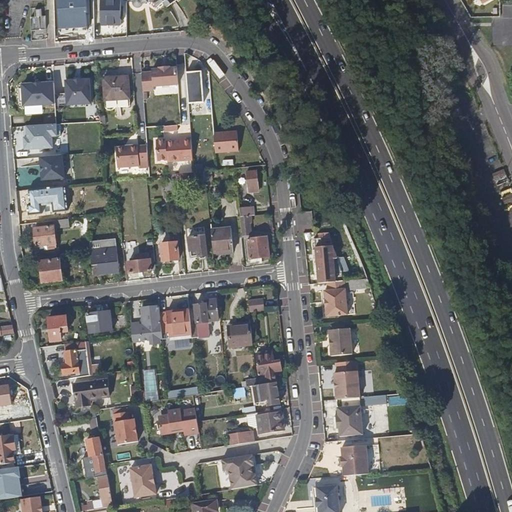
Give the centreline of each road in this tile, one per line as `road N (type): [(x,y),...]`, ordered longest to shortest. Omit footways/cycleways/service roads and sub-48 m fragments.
road 1 (trunk): [(509,511),(453,336),(372,133),(303,0)]
road 2 (residential): [(292,272),(282,167),(271,135),(217,54),(182,41),(0,57)]
road 3 (trunk): [(393,237),(445,367),(488,511)]
road 4 (trunk): [(254,0),(393,237)]
road 5 (residential): [(20,304),(292,272)]
road 6 (trunk): [(279,0),(393,237)]
road 7 (residential): [(271,511),(305,426),(292,272)]
road 8 (residential): [(511,145),(445,0)]
road 9 (residential): [(32,362),(70,511)]
road 10 (residential): [(20,304),(0,158)]
